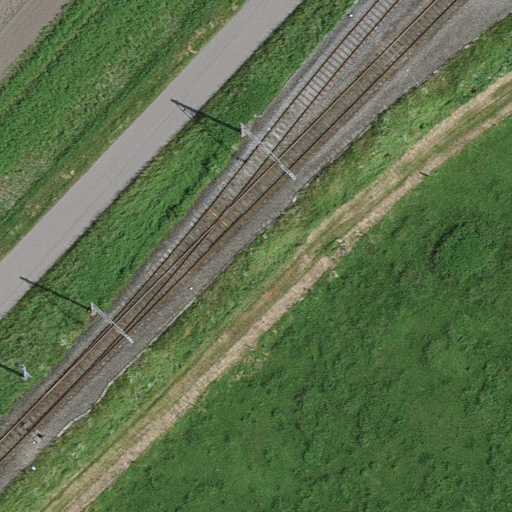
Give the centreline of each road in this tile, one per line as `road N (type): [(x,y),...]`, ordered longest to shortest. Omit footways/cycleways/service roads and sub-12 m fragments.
road 1 (track): [(47,511),(511,14)]
road 2 (unclassified): [(0,292),(281,0)]
